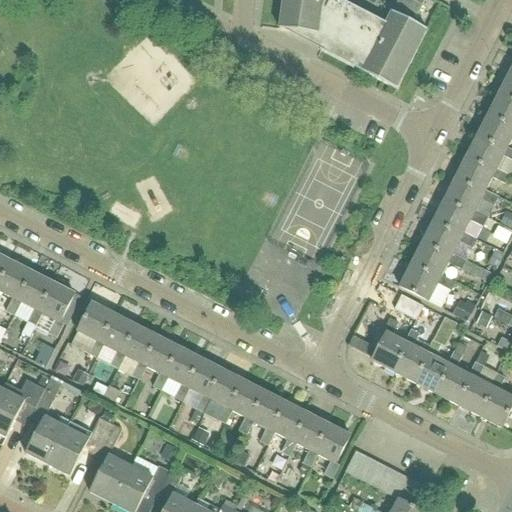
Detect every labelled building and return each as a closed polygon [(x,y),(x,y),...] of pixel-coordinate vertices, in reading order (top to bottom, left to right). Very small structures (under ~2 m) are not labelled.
[(326,42),(321,53),(397,92),(427,32),(393,14),(387,26),(336,0),(284,0),(280,32),(317,37),(326,42)] [(417,17),(426,0),(400,0),(397,7),(417,17)] [(511,103),(511,76),(510,75),(499,97),(511,103)] [(511,103),(499,97),(488,118),(511,130),(511,103)] [(511,130),(488,118),(477,139),(506,154),(508,150),(511,143),(511,130)] [(477,139),(466,161),(496,176),(498,172),(504,159),(511,163),(511,152),(508,150),(506,154),(477,139)] [(484,197),(486,193),(493,180),(506,187),(510,178),(498,172),(496,176),(466,161),(456,182),(484,197)] [(474,218),(476,214),(482,202),(495,208),(499,199),(486,193),(484,197),(456,182),(445,203),(474,218)] [(474,218),(445,203),(434,224),(463,240),(465,236),(471,223),(484,230),(488,221),(476,214),(474,218)] [(463,240),(434,224),(423,246),(452,261),(454,257),(460,245),(473,251),(477,242),(465,236),(463,240)] [(452,261),(423,246),(412,267),(441,282),(443,279),(449,266),(462,272),(466,264),(454,257),(452,261)] [(0,283),(10,264),(0,258),(0,283)] [(17,303),(32,275),(10,264),(0,283),(0,294),(13,301),(17,303)] [(441,282),(412,267),(400,289),(400,290),(442,311),(442,310),(455,285),(443,279),(441,282)] [(17,303),(13,301),(6,314),(15,318),(22,306),(34,312),(39,314),(54,286),(32,275),(17,303)] [(34,312),(27,325),(22,335),(31,340),(43,317),(55,323),(49,336),(58,340),(65,326),(61,325),(76,297),(54,286),(39,314),(34,312)] [(402,298),(395,312),(416,323),(423,309),(402,298)] [(100,345),(114,317),(93,305),(71,347),(72,348),(79,335),(96,344),(89,356),(98,361),(105,348),(100,345)] [(136,328),(114,317),(100,345),(105,348),(117,354),(102,383),(97,381),(91,392),(105,399),(126,359),(121,356),(136,328)] [(409,347),(405,345),(392,338),(399,325),(390,321),(382,335),(386,337),(372,364),(394,375),(409,347)] [(157,339),(136,328),(121,356),(126,359),(139,366),(132,378),(141,382),(147,370),(143,367),(157,339)] [(430,358),(426,355),(414,349),(420,336),(411,332),(405,345),(409,347),(394,375),(416,386),(430,358)] [(179,350),(157,339),(143,367),(147,370),(160,376),(153,389),(162,394),(169,381),(164,378),(179,350)] [(372,359),(376,351),(354,339),(350,348),(372,359)] [(511,354),(511,345),(502,340),(497,349),(511,356),(511,354)] [(430,358),(416,386),(437,397),(452,369),(447,366),(439,362),(442,357),(438,354),(441,347),(433,343),(426,355),(430,358)] [(185,390),(200,361),(179,350),(164,378),(169,381),(181,387),(170,409),(179,413),(190,392),(185,390)] [(473,380),(458,408),(480,419),(495,391),(490,389),(478,382),(490,358),(481,353),(469,377),(473,380)] [(452,369),(437,397),(458,408),(473,380),(469,377),(456,371),(463,358),(454,354),(447,366),(452,369)] [(222,372),(200,361),(185,390),(190,392),(203,398),(196,411),(205,416),(211,403),(207,401),(222,372)] [(92,370),(83,365),(73,383),(83,388),(92,370)] [(243,383),(222,372),(207,401),(211,403),(224,409),(217,422),(227,427),(233,414),(228,412),(243,383)] [(480,419),(502,431),(511,411),(511,399),(499,393),(505,380),(497,376),(490,389),(495,391),(480,419)] [(45,392),(30,420),(41,426),(25,456),(48,468),(68,431),(46,420),(54,404),(63,387),(51,381),(45,392)] [(3,392),(0,397),(0,437),(6,440),(19,415),(30,420),(45,392),(27,383),(22,393),(7,386),(4,392),(3,392)] [(264,394),(243,383),(228,412),(233,414),(245,420),(239,433),(248,438),(254,425),(250,423),(264,394)] [(271,434),(286,405),(264,394),(250,423),(254,425),(267,431),(255,455),(264,459),(275,436),(271,434)] [(307,416),(286,405),(271,434),(275,436),(288,442),(282,455),(290,459),(297,447),(293,445),(307,416)] [(312,471),(318,458),(314,456),(329,427),(307,416),(293,445),(297,447),(310,453),(303,466),(312,471)] [(89,442),(68,431),(48,468),(70,479),(84,453),(95,459),(112,427),(100,421),(95,430),(89,442)] [(112,427),(95,459),(106,464),(90,495),(112,506),(131,469),(110,459),(123,432),(112,427)] [(351,438),(329,427),(314,456),(318,458),(331,464),(324,477),(333,482),(340,468),(337,466),(351,438)] [(356,453),(345,475),(356,480),(367,459),(356,453)] [(377,464),(367,459),(356,480),(366,486),(377,464)] [(366,486),(377,491),(388,469),(377,464),(366,486)] [(131,469),(112,506),(123,511),(138,511),(148,492),(159,497),(171,475),(159,469),(153,481),(131,469)] [(398,475),(388,469),(377,491),(387,496),(398,475)] [(303,491),(312,477),(303,471),(293,485),(303,491)] [(193,511),(196,508),(174,497),(182,481),(171,475),(159,497),(170,502),(164,511),(193,511)] [(398,502),(409,480),(398,475),(387,496),(398,502)] [(419,486),(409,480),(398,502),(399,501),(409,506),(419,486)] [(419,486),(409,506),(420,511),(430,491),(419,486)] [(196,508),(193,511),(232,511),(223,507),(221,511),(220,511),(199,501),(196,508)] [(419,511),(420,511),(409,506),(399,501),(398,502),(393,511),(375,511),(358,503),(353,511),(354,511),(419,511)]
